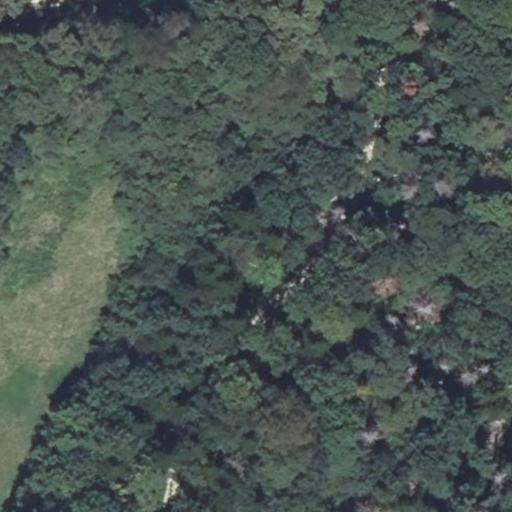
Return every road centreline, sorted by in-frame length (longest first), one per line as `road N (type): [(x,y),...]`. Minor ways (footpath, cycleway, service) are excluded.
road 1 (track): [(338,0),(381,42),(386,80),(377,149),(335,246),(240,346),(172,511)]
road 2 (track): [(397,511),(511,426)]
